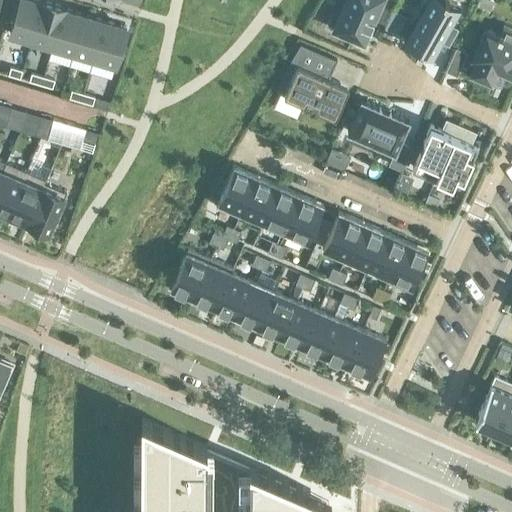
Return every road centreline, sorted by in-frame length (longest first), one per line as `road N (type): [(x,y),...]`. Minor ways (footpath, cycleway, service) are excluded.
road 1 (unclassified): [(0,285),(385,453)]
road 2 (unclassified): [(376,426),(0,261)]
road 3 (residential): [(248,150),(458,244)]
road 4 (residential): [(511,127),(302,34)]
road 5 (residential): [(458,244),(376,426)]
road 6 (residential): [(428,448),(489,320)]
road 7 (residential): [(511,135),(458,244)]
